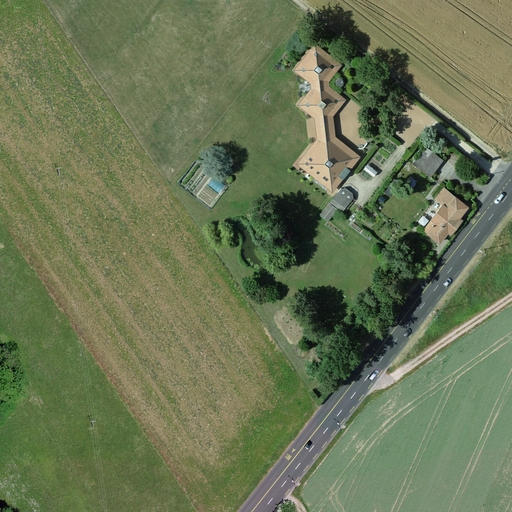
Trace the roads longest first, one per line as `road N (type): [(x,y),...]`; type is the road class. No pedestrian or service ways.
road 1 (primary): [(257,511),(511,186)]
road 2 (track): [(297,0),(511,168)]
road 3 (track): [(366,372),(394,377),(511,295)]
